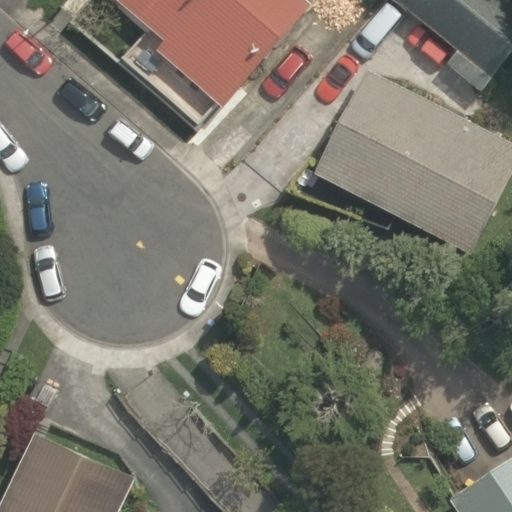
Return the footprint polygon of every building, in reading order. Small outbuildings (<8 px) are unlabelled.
[(311,0),(121,0),(165,38),(156,48),(223,106),(313,1),(311,0)] [(511,1),(510,0),(400,0),(459,48),(447,61),(481,89),(511,52),(511,1)] [(511,140),(368,68),(315,172),(472,252),(511,174),(511,140)] [(0,502),(0,511),(1,511),(118,511),(137,472),(37,428),(0,502)] [(511,511),(511,449),(451,491),(465,511),(511,511)]
